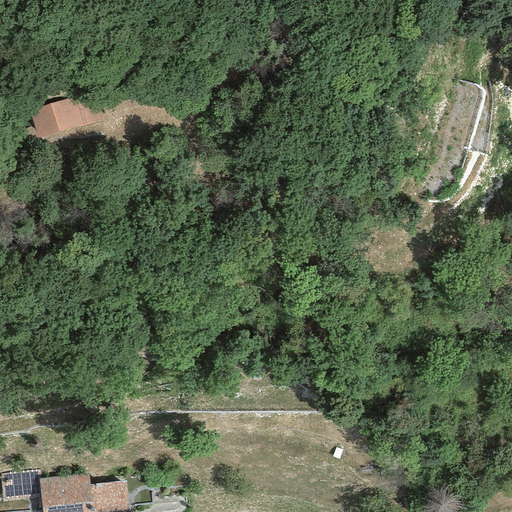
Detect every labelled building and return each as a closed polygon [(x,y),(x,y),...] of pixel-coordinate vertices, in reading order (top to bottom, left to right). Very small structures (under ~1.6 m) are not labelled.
[(89,98),(24,109),(30,141),(95,129),(89,98)] [(444,220),(477,132),(461,126),(428,214),(444,220)] [(28,167),(29,202),(77,200),(76,166),(28,167)] [(40,497),(39,479),(38,470),(0,473),(0,478),(2,501),(40,497)] [(88,474),(39,479),(40,497),(41,511),(126,511),(126,481),(90,485),(88,474)]
